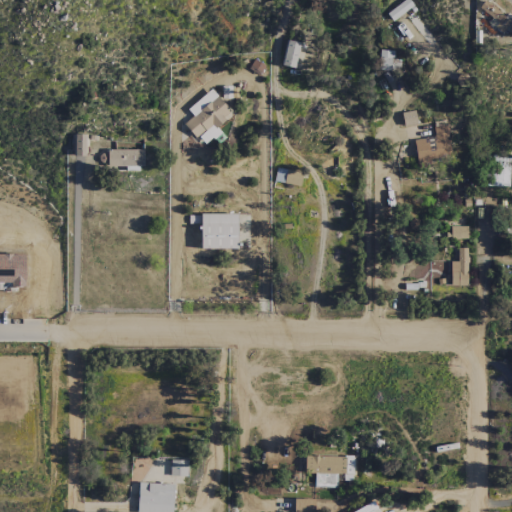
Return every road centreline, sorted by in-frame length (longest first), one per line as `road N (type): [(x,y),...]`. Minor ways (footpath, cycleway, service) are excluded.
road 1 (residential): [(477,338),(72,334)]
road 2 (residential): [(72,334),(72,511)]
road 3 (residential): [(481,511),(477,338)]
